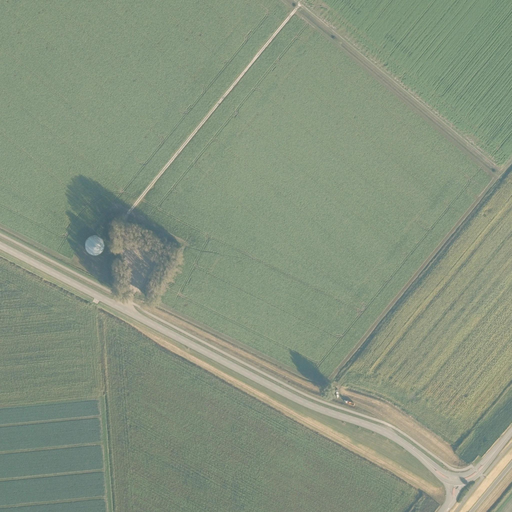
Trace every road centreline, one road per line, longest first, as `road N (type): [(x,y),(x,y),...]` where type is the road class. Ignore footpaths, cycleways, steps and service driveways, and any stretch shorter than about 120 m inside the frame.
road 1 (secondary): [(427,462),(386,432),(290,396),(0,244)]
road 2 (track): [(126,216),(300,3)]
